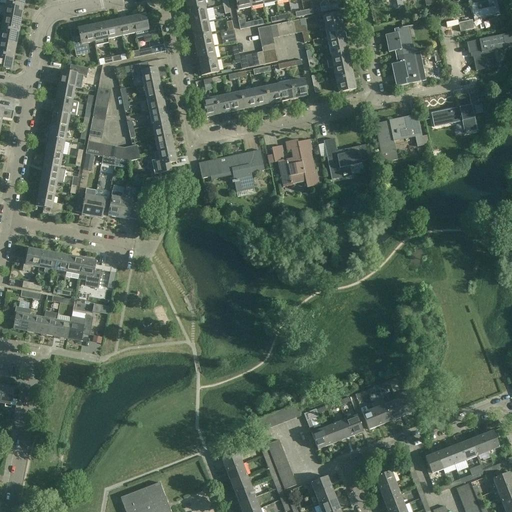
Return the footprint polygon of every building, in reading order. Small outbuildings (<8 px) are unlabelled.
[(189,14),(206,10),(203,0),(188,0),(186,1),(189,14)] [(251,8),(249,0),(236,0),(238,11),(251,8)] [(328,0),(329,6),(330,11),(339,9),(338,4),(337,4),(336,0),(328,0)] [(497,0),(470,0),(475,20),(501,15),(497,0)] [(6,4),(4,17),(21,20),(24,8),(6,4)] [(208,23),(206,10),(189,14),(191,26),(208,23)] [(152,42),(150,30),(146,14),(131,18),(135,34),(136,39),(143,38),(144,43),(152,42)] [(320,32),(326,30),(343,27),(340,14),(323,18),(325,25),(319,26),(320,32)] [(21,20),(4,17),(1,29),(19,33),(21,20)] [(131,18),(118,20),(121,37),(135,34),(131,18)] [(118,20),(104,23),(108,39),(121,37),(118,20)] [(300,20),(294,21),(297,34),(302,33),(301,27),(300,20)] [(473,20),(459,23),(461,32),(475,29),(473,20)] [(297,34),(294,21),(288,23),(291,35),(297,34)] [(109,43),(108,39),(104,23),(91,26),(94,42),(95,46),(109,43)] [(191,26),(194,39),(211,35),(208,23),(191,26)] [(288,23),(282,24),(285,37),(291,35),(288,23)] [(285,37),(282,24),(276,25),(279,38),(285,37)] [(271,26),(272,33),(273,39),(279,38),(276,25),(271,26)] [(87,44),(94,42),(91,26),(78,29),(80,37),(72,38),(76,57),(89,54),(87,44)] [(258,29),(259,35),(272,33),(271,26),(258,29)] [(394,55),(395,58),(415,54),(410,26),(394,29),(395,34),(385,36),(389,53),(395,52),(396,55),(394,55)] [(326,30),(328,43),(346,39),(343,27),(326,30)] [(1,29),(0,36),(0,42),(16,45),(19,33),(1,29)] [(272,33),(259,35),(260,41),(273,39),(272,33)] [(214,47),(211,35),(194,39),(197,51),(214,47)] [(487,39),(468,43),(470,54),(473,53),(477,71),(493,68),(490,52),(511,46),(511,43),(511,36),(487,41),(487,39)] [(260,41),(262,47),(275,44),(273,39),(260,41)] [(328,43),(331,55),(349,52),(346,39),(328,43)] [(0,42),(0,55),(14,58),(16,45),(0,42)] [(262,47),(263,52),(263,53),(276,50),(275,44),(262,47)] [(197,51),(199,64),(216,60),(214,47),(197,51)] [(154,55),(153,48),(138,51),(140,58),(154,55)] [(277,56),(276,50),(263,53),(264,59),(277,56)] [(440,51),(433,52),(435,63),(442,62),(440,51)] [(263,52),(257,53),(260,66),(266,65),(264,59),(263,53),(263,52)] [(329,69),(334,68),(351,64),(349,52),(331,55),(332,60),(327,61),(329,69)] [(260,66),(257,53),(251,55),(254,67),(260,66)] [(421,53),(415,54),(395,58),(395,61),(397,60),(398,64),(392,65),(396,88),(427,81),(421,53)] [(0,68),(11,71),(14,58),(0,55),(0,68)] [(251,55),(245,56),(248,69),(254,67),(251,55)] [(240,57),(241,64),(242,70),(248,69),(245,56),(240,57)] [(264,59),(266,65),(278,62),(277,56),(264,59)] [(219,73),(216,60),(199,64),(202,76),(219,73)] [(142,79),(144,86),(160,82),(157,69),(149,71),(147,63),(129,67),(124,68),(125,74),(131,73),(132,81),(142,79)] [(334,68),(336,80),(354,76),(351,64),(334,68)] [(58,86),(74,89),(76,81),(85,83),(88,69),(70,66),(69,73),(60,72),(58,86)] [(357,90),(354,76),(336,80),(339,93),(357,90)] [(282,103),(295,100),(291,83),(290,79),(278,81),(278,85),(282,103)] [(304,80),(291,83),(295,100),(308,97),(304,80)] [(144,86),(147,99),(163,96),(160,82),(144,86)] [(278,85),(266,88),(269,105),(282,103),(278,85)] [(58,86),(55,99),(72,102),(74,89),(58,86)] [(266,88),(253,91),(257,108),(269,105),(266,88)] [(104,90),(98,89),(97,93),(96,101),(102,102),(104,90)] [(102,102),(108,103),(111,91),(104,90),(102,102)] [(253,91),(241,93),(244,111),(257,108),(253,91)] [(241,93),(228,96),(232,113),(244,111),(241,93)] [(460,108),(432,114),(434,128),(463,122),(465,134),(477,132),(470,95),(458,97),(460,108)] [(163,96),(147,99),(149,112),(166,109),(163,96)] [(228,96),(216,98),(219,116),(232,113),(228,96)] [(219,116),(216,98),(203,101),(207,118),(219,116)] [(55,99),(53,113),(69,116),(75,117),(78,103),(72,102),(55,99)] [(96,101),(94,106),(107,109),(108,103),(102,102),(96,101)] [(93,112),(106,115),(107,109),(94,106),(93,112)] [(149,112),(152,126),(168,123),(166,109),(149,112)] [(93,112),(92,118),(105,121),(106,115),(93,112)] [(69,116),(53,113),(50,126),(67,129),(69,116)] [(411,116),(412,118),(390,122),(390,121),(376,125),(384,164),(398,161),(394,142),(416,137),(418,147),(425,146),(418,115),(411,116)] [(91,124),(104,126),(105,121),(92,118),(91,124)] [(168,123),(152,126),(155,139),(171,136),(168,123)] [(50,126),(48,140),(64,143),(67,129),(50,126)] [(89,135),(88,142),(101,144),(102,138),(89,135)] [(155,139),(158,153),(174,150),(171,136),(155,139)] [(366,146),(337,152),(334,139),(324,142),(332,179),(350,176),(347,165),(369,160),(366,146)] [(64,143),(48,140),(45,154),(62,157),(64,143)] [(293,158),(285,160),(283,152),(284,152),(283,146),(272,148),(275,163),(277,162),(283,188),(293,186),(292,185),(306,182),(307,188),(320,186),(317,171),(316,171),(311,151),(313,151),(311,140),(299,143),(298,140),(285,143),(287,151),(291,150),(293,158)] [(104,158),(106,145),(101,144),(88,142),(86,154),(92,156),(104,158)] [(112,146),(106,145),(104,158),(110,159),(112,146)] [(118,148),(112,146),(110,159),(116,160),(118,148)] [(125,149),(124,149),(122,161),(128,162),(129,155),(139,153),(137,146),(125,149)] [(124,149),(118,148),(116,160),(122,161),(124,149)] [(177,163),(174,150),(158,153),(154,154),(155,161),(150,162),(153,176),(171,172),(169,164),(177,163)] [(202,180),(211,178),(212,181),(233,176),(237,193),(254,189),(251,174),(266,171),(261,151),(199,164),(202,180)] [(129,155),(128,162),(140,160),(139,153),(129,155)] [(45,154),(43,167),(59,170),(62,157),(45,154)] [(115,167),(116,160),(110,159),(104,158),(103,165),(115,167)] [(43,167),(40,181),(57,184),(63,185),(65,171),(59,170),(43,167)] [(40,181),(38,194),(54,197),(57,184),(40,181)] [(81,215),(90,217),(94,197),(95,191),(86,190),(85,198),(78,197),(75,212),(82,214),(81,215)] [(95,191),(94,197),(90,217),(102,219),(107,192),(96,190),(95,191)] [(108,217),(117,218),(122,194),(112,192),(108,217)] [(63,206),(53,204),(54,197),(38,194),(36,207),(44,209),(42,216),(60,220),(63,206)] [(129,219),(136,220),(138,204),(132,203),(132,201),(122,199),(123,194),(122,194),(117,218),(129,220),(129,219)] [(31,266),(39,268),(42,251),(26,248),(22,270),(30,272),(31,266)] [(55,254),(42,251),(39,268),(45,269),(44,273),(51,274),(52,270),(55,254)] [(69,256),(55,254),(52,270),(66,273),(69,256)] [(69,256),(66,273),(65,278),(79,280),(79,275),(82,259),(69,256)] [(79,275),(87,276),(85,282),(91,284),(91,287),(98,289),(102,270),(95,269),(96,261),(82,259),(79,275)] [(110,273),(108,284),(114,286),(116,274),(110,273)] [(35,290),(36,284),(23,281),(22,288),(35,290)] [(62,295),(63,289),(54,287),(53,294),(62,295)] [(71,290),(63,289),(62,295),(70,297),(71,290)] [(20,297),(33,299),(34,293),(21,291),(20,297)] [(12,329),(27,332),(30,316),(31,310),(16,307),(12,329)] [(58,315),(57,321),(54,337),(68,340),(71,323),(72,318),(58,315)] [(43,318),(30,316),(27,332),(40,335),(43,318)] [(81,342),(82,335),(90,336),(93,318),(85,316),(84,320),(79,319),(78,325),(71,323),(68,340),(81,342)] [(57,321),(43,318),(40,335),(54,337),(57,321)] [(391,386),(402,381),(401,377),(389,382),(391,386)] [(15,389),(3,386),(0,401),(0,403),(5,405),(5,407),(11,409),(15,389)] [(380,390),(378,386),(367,391),(368,394),(380,390)] [(368,394),(367,391),(356,395),(357,399),(368,394)] [(408,396),(397,400),(403,417),(415,412),(408,396)] [(340,405),(352,401),(350,397),(339,402),(340,405)] [(372,404),(374,409),(381,426),(392,421),(385,405),(383,400),(372,404)] [(385,405),(392,421),(403,417),(397,400),(385,405)] [(340,405),(339,402),(327,406),(329,410),(340,405)] [(292,406),(296,418),(302,416),(297,404),(292,406)] [(292,406),(286,408),(291,420),(296,418),(292,406)] [(329,410),(327,406),(316,410),(318,414),(329,410)] [(361,409),(369,430),(381,426),(374,409),(369,411),(367,406),(361,409)] [(285,423),(291,420),(286,408),(280,411),(285,423)] [(318,414),(316,410),(305,415),(306,419),(318,414)] [(279,425),(285,423),(280,411),(275,413),(279,425)] [(274,427),(279,425),(275,413),(269,415),(274,427)] [(268,429),(274,427),(269,415),(263,417),(268,429)] [(357,416),(346,420),(352,437),(364,432),(357,416)] [(262,431),(268,429),(263,417),(258,419),(262,431)] [(335,425),(341,441),(352,437),(346,420),(335,425)] [(335,425),(323,429),(330,445),(341,441),(335,425)] [(312,433),(318,450),(330,445),(323,429),(312,433)] [(493,431),(482,436),(488,452),(500,447),(493,431)] [(470,440),(477,456),(488,452),(482,436),(470,440)] [(270,450),(282,446),(279,440),(267,445),(270,450)] [(470,440),(459,444),(466,461),(477,456),(470,440)] [(264,456),(268,454),(264,443),(260,444),(264,456)] [(448,449),(454,465),(466,461),(459,444),(448,449)] [(270,450),(272,456),(284,452),(282,446),(270,450)] [(448,449),(437,453),(443,469),(454,465),(448,449)] [(222,459),(226,470),(243,464),(238,452),(222,459)] [(272,456),(274,462),(286,457),(284,452),(272,456)] [(432,474),(443,469),(437,453),(425,457),(432,474)] [(268,467),(272,466),(268,454),(264,456),(268,467)] [(274,462),(276,468),(288,463),(286,457),(274,462)] [(505,462),(494,467),(495,470),(507,466),(505,462)] [(276,468),(278,473),(290,469),(288,463),(276,468)] [(416,475),(411,463),(407,465),(412,476),(416,475)] [(226,470),(231,482),(247,475),(243,464),(226,470)] [(273,478),(277,477),(272,466),(268,467),(273,478)] [(494,467),(482,471),(484,475),(495,470),(494,467)] [(278,473),(280,479),(292,475),(290,469),(278,473)] [(374,477),(379,489),(396,483),(391,471),(374,477)] [(482,471),(471,475),(473,479),(484,475),(482,471)] [(493,479),(497,491),(511,484),(511,479),(509,472),(493,479)] [(231,482),(235,493),(251,486),(247,475),(231,482)] [(280,479),(283,485),(295,480),(292,475),(280,479)] [(412,476),(416,487),(420,486),(416,475),(412,476)] [(471,475),(460,480),(461,483),(473,479),(471,475)] [(277,490),(281,488),(277,477),(273,478),(277,490)] [(311,483),(315,494),(332,488),(327,477),(311,483)] [(296,485),(295,480),(283,485),(284,490),(296,485)] [(461,483),(460,480),(449,484),(450,488),(461,483)] [(121,498),(125,511),(170,511),(160,483),(121,498)] [(379,489),(383,500),(400,494),(396,483),(379,489)] [(450,488),(449,484),(437,488),(439,492),(450,488)] [(459,494),(471,490),(468,484),(456,488),(459,494)] [(511,484),(497,491),(501,502),(511,497),(511,484)] [(477,498),(481,497),(476,485),(472,486),(477,498)] [(235,493),(239,504),(256,498),(251,486),(235,493)] [(416,487),(420,499),(424,497),(420,486),(416,487)] [(281,501),(285,499),(281,488),(277,490),(281,501)] [(315,494),(319,506),(336,499),(332,488),(315,494)] [(459,494),(461,500),(473,495),(471,490),(459,494)] [(290,504),(294,503),(289,491),(286,493),(290,504)] [(383,500),(388,511),(404,505),(400,494),(383,500)] [(461,500),(463,505),(475,501),(473,495),(461,500)] [(420,499),(425,510),(429,508),(424,497),(420,499)] [(481,509),(485,508),(481,497),(477,498),(481,509)] [(511,497),(501,502),(505,511),(507,511),(511,510),(511,497)] [(239,504),(242,511),(251,511),(260,509),(256,498),(239,504)] [(281,501),(285,511),(286,511),(289,511),(285,499),(281,501)] [(319,506),(321,511),(336,511),(340,511),(336,499),(319,506)] [(463,505),(465,511),(477,507),(475,501),(463,505)]
